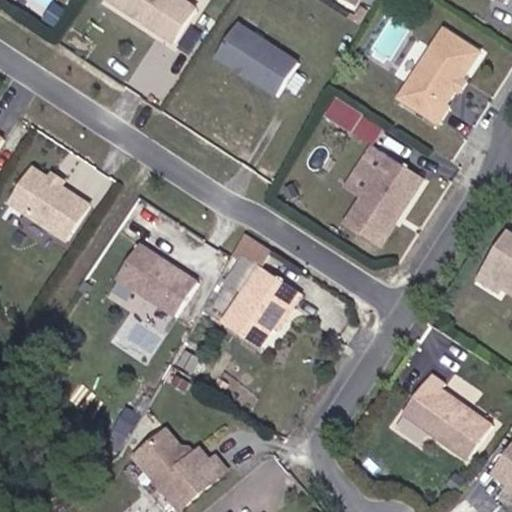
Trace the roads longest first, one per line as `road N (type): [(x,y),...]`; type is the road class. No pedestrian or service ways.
road 1 (residential): [(0,44),(397,309)]
road 2 (residential): [(361,511),(308,441),(397,309)]
road 3 (residential): [(397,309),(488,148)]
